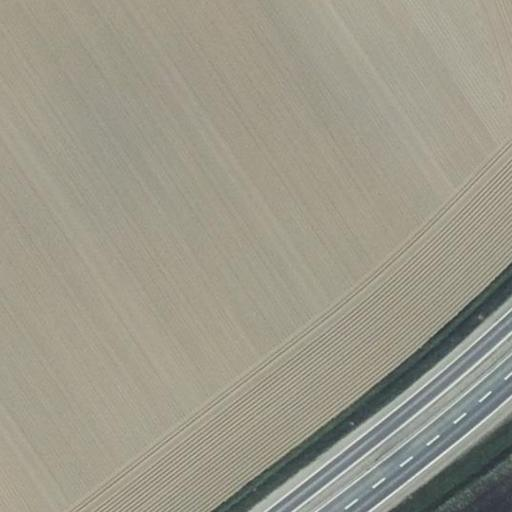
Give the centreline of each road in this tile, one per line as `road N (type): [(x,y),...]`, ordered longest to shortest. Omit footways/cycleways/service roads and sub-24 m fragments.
road 1 (secondary): [(511,318),(276,511)]
road 2 (secondary): [(354,511),(511,385)]
